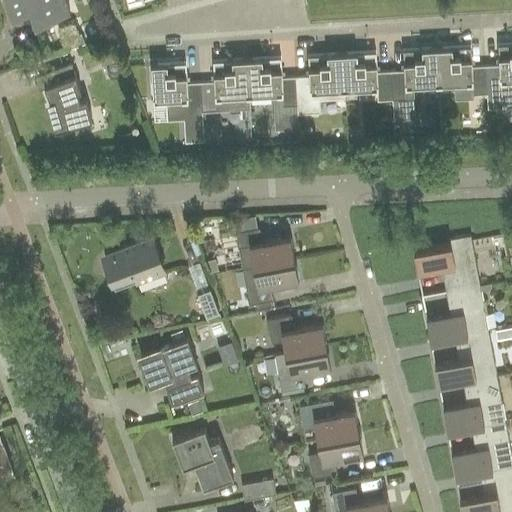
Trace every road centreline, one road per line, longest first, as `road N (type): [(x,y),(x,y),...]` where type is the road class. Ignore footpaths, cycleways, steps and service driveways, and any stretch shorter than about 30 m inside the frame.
road 1 (residential): [(121,32),(136,43),(511,24)]
road 2 (residential): [(428,511),(335,186)]
road 3 (residential): [(0,208),(335,186)]
road 4 (tertiary): [(76,511),(0,308)]
road 5 (residential): [(335,186),(511,176)]
